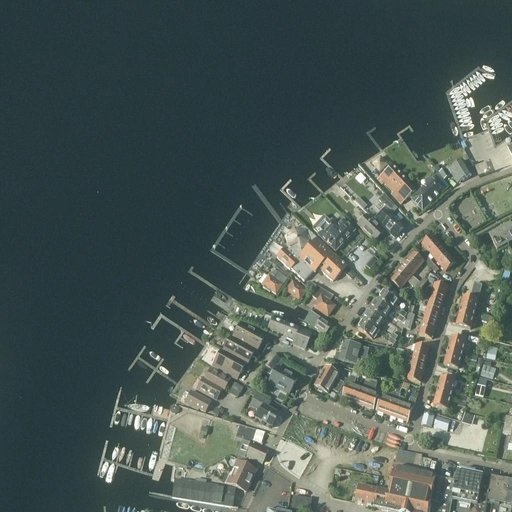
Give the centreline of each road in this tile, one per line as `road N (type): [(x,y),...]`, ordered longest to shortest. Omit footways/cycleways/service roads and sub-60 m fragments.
road 1 (residential): [(412,440),(459,279),(474,259),(437,214)]
road 2 (residential): [(317,366),(403,245),(437,214)]
road 3 (residential): [(241,509),(298,397)]
road 4 (residential): [(298,397),(412,440)]
